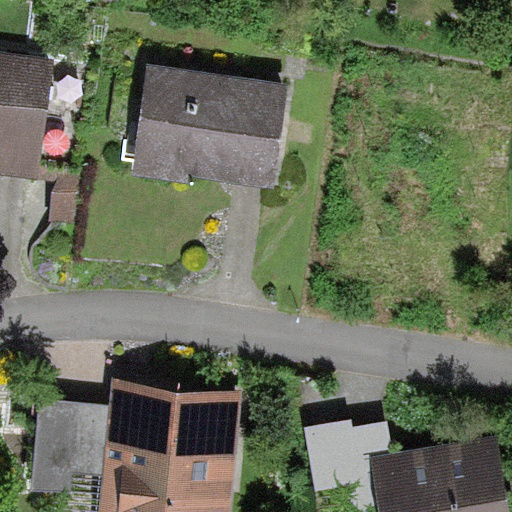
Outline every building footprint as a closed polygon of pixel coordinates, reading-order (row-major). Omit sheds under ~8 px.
[(54,64),(0,55),(0,168),(37,174),(54,64)] [(150,71),(136,158),(269,180),(283,93),(150,71)] [(225,511),(236,395),(109,384),(108,407),(100,493),(98,511),(225,511)] [(100,493),(108,407),(40,401),(32,486),(100,493)] [(349,420),(308,427),(319,489),(367,480),(362,452),(392,446),(388,424),(351,431),(349,420)] [(507,511),(496,437),(372,457),(381,511),(507,511)]
